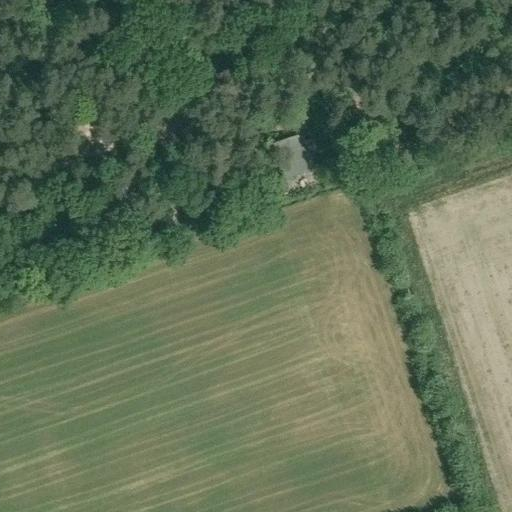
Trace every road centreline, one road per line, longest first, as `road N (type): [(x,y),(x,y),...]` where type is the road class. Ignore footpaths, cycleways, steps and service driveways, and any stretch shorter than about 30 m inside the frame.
road 1 (track): [(511,12),(159,130),(174,193),(162,226),(0,285)]
road 2 (track): [(159,130),(119,0)]
